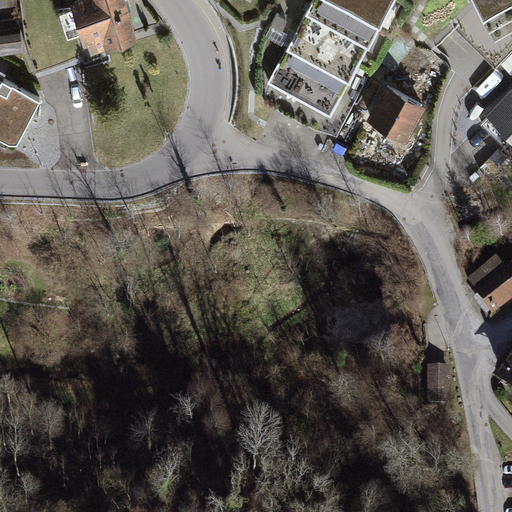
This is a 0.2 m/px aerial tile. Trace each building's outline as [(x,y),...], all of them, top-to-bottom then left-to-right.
[(124,0),(74,0),(71,1),(83,44),(88,43),(91,52),(136,39),(124,0)] [(396,0),(312,0),(268,81),(331,116),(396,0)] [(511,24),(511,0),(470,0),(490,36),(511,24)] [(18,18),(0,20),(0,54),(23,51),(18,18)] [(402,32),(382,62),(393,70),(416,42),(402,32)] [(39,102),(0,80),(0,139),(14,147),(39,102)] [(388,82),(370,115),(407,136),(425,102),(388,82)] [(511,84),(477,120),(504,147),(509,142),(511,144),(511,84)] [(511,152),(509,149),(499,158),(509,167),(511,163),(511,152)] [(469,281),(478,293),(507,270),(497,258),(469,281)] [(478,293),(476,294),(493,315),(511,299),(511,265),(507,270),(478,293)] [(511,359),(494,385),(511,397),(511,359)] [(448,366),(426,366),(426,402),(448,402),(448,366)]
